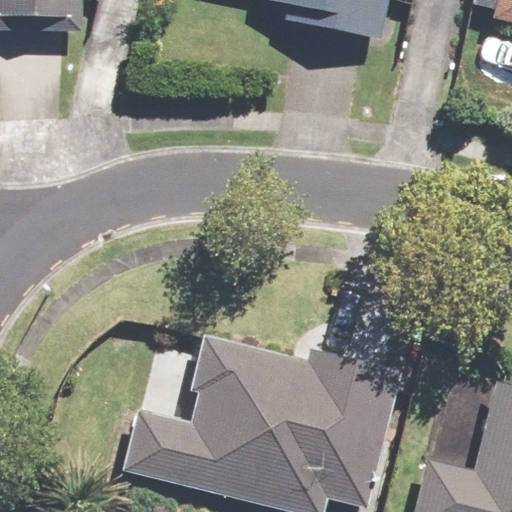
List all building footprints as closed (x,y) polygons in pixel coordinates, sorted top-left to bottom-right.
[(78,0),(0,0),(0,32),(79,33),(78,0)] [(374,41),(382,0),(248,0),(245,14),(374,41)] [(511,0),(490,0),(486,20),(511,26),(511,0)] [(128,411),(113,473),(279,511),(318,511),(321,502),(362,511),(393,379),(204,334),(183,424),(128,411)] [(421,463),(408,511),(511,511),(511,399),(485,393),(465,474),(421,463)]
